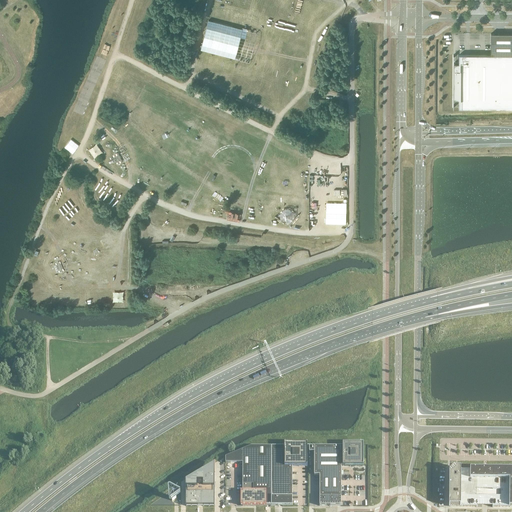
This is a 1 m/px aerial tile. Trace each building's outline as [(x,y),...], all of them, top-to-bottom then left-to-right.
[(511,108),(511,55),(459,55),(459,63),(458,63),(458,62),(455,62),(455,63),(454,63),(454,55),(453,55),(453,58),(453,63),(453,100),(453,108),(459,108),(458,108),(511,108)] [(292,506),(292,474),(292,467),(307,467),(307,444),(284,444),(284,446),(271,446),(271,506),(292,506)] [(363,467),(363,444),(343,444),(343,446),(343,466),(343,467),(352,467),(353,467),(354,467),(363,467)] [(271,506),(271,446),(251,446),(225,457),(225,463),(242,463),(242,491),(241,491),(241,506),(242,506),(271,506)] [(341,496),(341,468),(341,466),(343,466),(343,446),(314,446),(314,464),(314,470),(314,475),(319,475),(319,486),(320,486),(320,490),(319,490),(319,496),(341,496)] [(186,487),(186,488),(197,488),(215,488),(215,476),(215,475),(215,464),(201,472),(201,473),(195,476),(185,481),(185,487),(186,487)] [(485,480),(485,469),(470,469),(470,470),(464,470),(464,477),(477,477),(477,480),(485,480)] [(506,477),(506,470),(506,469),(485,469),(485,480),(493,480),(493,477),(506,477)] [(341,506),(341,496),(319,496),(319,506),(341,506)]
